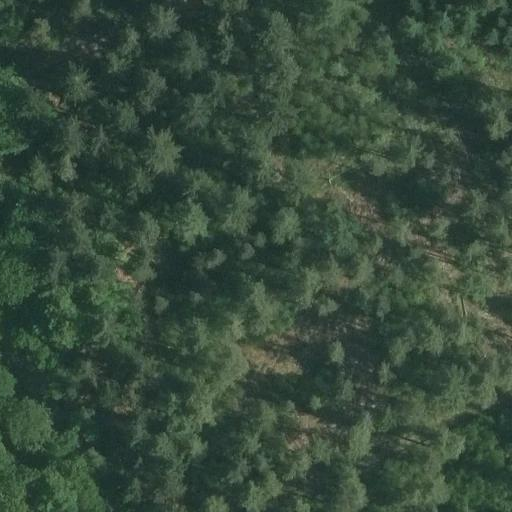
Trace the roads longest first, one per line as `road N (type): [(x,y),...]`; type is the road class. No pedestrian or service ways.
road 1 (tertiary): [(104,511),(0,311)]
road 2 (track): [(0,88),(193,0)]
